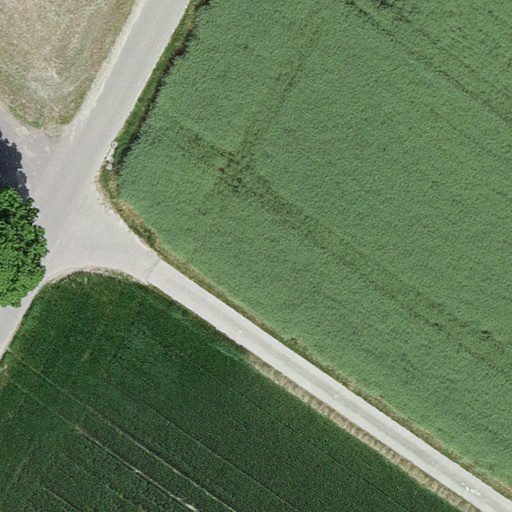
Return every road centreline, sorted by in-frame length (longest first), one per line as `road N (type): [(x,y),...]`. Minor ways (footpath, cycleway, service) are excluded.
road 1 (track): [(508,511),(64,210)]
road 2 (unclassified): [(64,210),(176,0)]
road 3 (unclassified): [(0,334),(64,210)]
